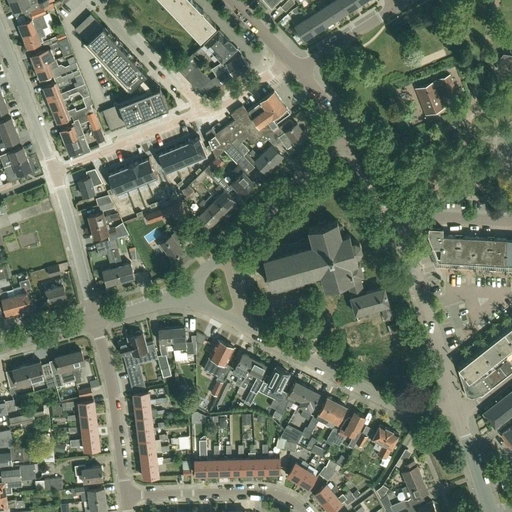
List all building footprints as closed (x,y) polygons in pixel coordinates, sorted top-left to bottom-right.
[(47,0),(45,0),(38,3),(37,0),(9,0),(13,11),(26,6),(28,12),(31,11),(31,12),(40,8),(49,4),(47,0)] [(193,1),(192,0),(162,0),(177,16),(193,1)] [(294,3),(292,0),(287,0),(281,7),(286,12),(294,3)] [(347,12),(339,0),(336,0),(328,6),(337,19),(343,15),(343,17),(349,13),(348,12),(347,12)] [(358,5),(354,0),(339,0),(347,12),(348,12),(353,8),(354,9),(359,6),(358,5)] [(216,25),(193,1),(177,16),(200,40),(216,25)] [(337,19),(328,6),(317,13),(326,26),(332,22),(333,24),(338,20),(337,19)] [(23,36),(43,28),(48,26),(43,14),(46,13),(43,7),(31,12),(34,18),(32,19),(19,24),(23,36)] [(91,13),(75,28),(131,88),(147,73),(91,13)] [(326,26),(317,13),(306,20),(315,33),(321,29),(322,31),(327,27),(326,26)] [(315,33),(306,20),(295,27),(304,40),(310,36),(311,38),(316,35),(315,33)] [(45,46),(51,43),(58,40),(66,37),(64,32),(56,35),(57,36),(43,41),(41,37),(46,35),(43,28),(23,36),(28,48),(43,42),(45,46)] [(234,77),(235,78),(250,68),(240,51),(222,33),(218,28),(177,69),(203,96),(204,96),(217,88),(234,77)] [(58,40),(51,43),(45,46),(46,50),(31,55),(33,61),(32,61),(31,63),(33,67),(34,67),(35,67),(36,67),(49,62),(56,59),(52,49),(60,45),(58,40)] [(40,79),(53,74),(54,78),(79,69),(76,62),(65,66),(60,64),(51,68),(49,62),(36,67),(36,68),(35,68),(34,70),(35,74),(37,74),(38,74),(40,79)] [(61,93),(59,87),(69,83),(68,79),(81,74),(79,69),(54,78),(56,82),(43,87),(45,91),(44,92),(44,94),(46,98),(47,100),(48,99),(61,93)] [(450,77),(450,75),(440,79),(439,79),(441,83),(437,85),(436,81),(424,86),(420,87),(415,89),(419,97),(420,101),(426,114),(428,113),(444,107),(446,106),(445,104),(439,90),(443,88),(444,92),(455,88),(450,77)] [(160,87),(102,109),(102,110),(110,130),(168,107),(160,87)] [(66,105),(63,99),(69,97),(69,95),(76,92),(74,88),(61,93),(48,99),(50,103),(49,104),(49,105),(51,111),(66,105)] [(211,127),(206,132),(215,158),(224,150),(232,142),(244,130),(247,137),(252,144),(279,127),(276,123),(290,113),(273,90),(273,91),(246,111),(242,105),(230,114),(234,120),(215,133),(211,127)] [(58,122),(72,116),(73,120),(77,119),(77,118),(86,115),(87,115),(94,112),(87,96),(82,98),(86,107),(76,111),(75,108),(68,110),(66,105),(51,111),(53,117),(55,118),(56,118),(58,122)] [(87,115),(93,131),(100,128),(94,112),(87,115)] [(0,134),(2,133),(15,128),(11,117),(0,121),(0,134)] [(65,142),(84,134),(77,119),(73,120),(74,122),(72,123),(73,125),(61,130),(65,142)] [(302,131),(297,123),(294,125),(290,119),(279,127),(282,132),(283,133),(278,137),(280,139),(286,149),(300,139),(302,142),(309,137),(309,136),(305,129),(302,131)] [(274,138),(277,141),(280,139),(278,137),(283,133),(282,132),(279,127),(268,134),(274,138)] [(0,147),(20,139),(15,128),(2,133),(0,134),(0,147)] [(104,139),(100,128),(93,131),(97,142),(104,139)] [(244,130),(232,142),(244,155),(249,149),(242,142),(247,137),(244,130)] [(90,151),(84,134),(65,142),(70,154),(82,149),(84,154),(90,151)] [(281,158),(280,157),(282,155),(273,145),(277,141),(274,138),(268,134),(259,139),(263,144),(267,140),(271,145),(263,152),(274,163),(275,162),(276,163),(278,163),(281,160),(281,158)] [(199,136),(187,141),(188,141),(188,142),(189,141),(196,159),(206,155),(199,137),(199,136)] [(188,142),(179,145),(186,163),(196,159),(189,141),(188,142)] [(244,155),(232,142),(224,150),(236,162),(244,155)] [(179,145),(169,150),(176,167),(186,163),(179,145)] [(23,147),(1,155),(5,166),(14,163),(27,158),(23,147)] [(159,153),(158,153),(166,172),(166,171),(176,167),(169,150),(159,154),(159,153)] [(274,166),(273,164),(274,163),(263,152),(259,157),(252,150),(249,153),(255,160),(255,161),(265,171),(267,169),(269,171),(271,171),(274,167),(274,166)] [(139,162),(147,183),(158,179),(149,157),(148,157),(148,158),(139,162)] [(218,157),(210,164),(216,170),(224,162),(218,157)] [(31,169),(27,158),(14,163),(16,169),(8,173),(11,181),(19,178),(18,174),(31,169)] [(139,160),(127,165),(127,166),(128,165),(128,166),(129,166),(137,187),(147,183),(139,162),(139,161),(139,160)] [(231,182),(243,194),(254,183),(246,175),(247,173),(238,164),(232,170),(237,176),(231,182)] [(226,209),(236,200),(225,189),(229,186),(208,165),(203,170),(218,185),(215,188),(221,193),(216,198),(226,209)] [(128,166),(119,170),(127,191),(137,187),(129,166),(128,166)] [(101,179),(98,174),(95,169),(88,171),(90,176),(79,180),(84,197),(96,193),(92,182),(101,179)] [(108,173),(117,195),(127,191),(119,170),(109,174),(108,173)] [(195,198),(191,189),(183,193),(188,202),(195,198)] [(218,217),(226,209),(216,198),(212,194),(204,201),(209,205),(207,206),(218,217)] [(99,205),(112,201),(109,196),(98,199),(99,205)] [(209,226),(218,217),(207,206),(209,205),(204,201),(203,200),(199,204),(205,209),(198,215),(209,226)] [(114,207),(112,201),(99,205),(101,210),(114,207)] [(182,201),(146,214),(149,222),(173,213),(175,217),(186,213),(182,201)] [(106,223),(106,222),(119,219),(117,212),(105,216),(103,212),(89,215),(92,227),(106,223)] [(358,262),(356,255),(358,254),(359,253),(360,252),(361,250),(362,249),(362,247),(361,245),(361,243),(360,242),(358,241),(357,240),(355,240),(353,240),(352,240),(350,233),(342,235),(341,232),(342,232),(343,231),(343,230),(344,229),(343,227),(343,226),(342,226),(341,225),(340,225),(339,225),(337,220),(326,223),(325,219),(318,221),(320,225),(308,228),(311,238),(305,239),(305,238),(299,239),(299,241),(288,244),(287,243),(281,244),(282,246),(266,250),(267,256),(263,257),(271,286),(276,285),(278,290),(293,286),(294,287),(300,285),(299,284),(311,281),(312,282),(317,280),(317,279),(323,278),(326,288),(337,284),(338,288),(344,286),(343,283),(348,281),(352,296),(351,296),(356,313),(377,307),(382,306),(386,319),(393,317),(389,304),(384,286),(364,292),(360,278),(364,277),(360,264),(357,264),(356,263),(358,262)] [(126,228),(117,230),(116,227),(108,229),(106,223),(92,227),(95,238),(108,234),(109,240),(129,234),(126,228)] [(164,248),(172,258),(182,250),(179,246),(180,245),(177,240),(179,238),(180,238),(186,234),(178,224),(172,228),(175,232),(158,245),(162,250),(164,248)] [(439,262),(441,234),(443,234),(443,227),(429,226),(428,234),(437,258),(439,262)] [(459,235),(443,234),(441,234),(439,262),(457,263),(459,235)] [(457,263),(473,264),(475,236),(459,235),(457,263)] [(473,264),(488,265),(490,237),(475,236),(473,264)] [(488,265),(504,266),(506,238),(490,237),(488,265)] [(121,281),(116,264),(112,249),(111,250),(110,244),(109,240),(96,243),(98,249),(105,247),(111,268),(103,271),(107,285),(121,281)] [(135,277),(131,263),(123,265),(118,248),(117,248),(115,243),(110,244),(111,250),(112,249),(116,264),(121,281),(135,277)] [(139,260),(136,249),(130,251),(133,262),(139,260)] [(0,271),(0,279),(12,276),(8,262),(2,264),(4,270),(0,271)] [(49,273),(60,270),(58,264),(48,267),(49,273)] [(45,288),(49,302),(67,297),(61,277),(56,279),(58,285),(45,288)] [(32,307),(27,291),(26,289),(31,288),(29,279),(19,281),(23,293),(15,295),(19,310),(32,307)] [(7,314),(19,310),(15,295),(7,297),(6,293),(2,294),(0,285),(0,302),(3,302),(7,314)] [(454,325),(463,323),(458,307),(449,309),(454,325)] [(397,323),(387,326),(389,334),(400,331),(397,323)] [(511,371),(511,324),(458,368),(459,369),(458,370),(466,395),(471,398),(480,395),(481,396),(493,387),(492,386),(511,371)] [(186,352),(186,342),(184,326),(172,327),(173,345),(173,349),(180,348),(180,352),(186,352)] [(172,344),(172,345),(173,345),(172,327),(159,328),(160,346),(161,353),(156,354),(156,355),(159,367),(167,365),(164,353),(167,352),(165,346),(165,344),(172,344)] [(133,353),(148,348),(143,332),(142,332),(141,331),(139,330),(137,331),(135,332),(135,334),(128,337),(129,341),(120,343),(123,355),(125,354),(128,366),(137,363),(133,353)] [(210,356),(215,358),(213,362),(209,360),(205,369),(220,376),(225,364),(226,364),(234,347),(218,339),(210,356)] [(85,363),(81,349),(68,353),(74,376),(76,382),(82,381),(80,373),(81,373),(79,365),(85,363)] [(74,376),(68,353),(55,356),(59,370),(52,372),(53,375),(55,382),(56,386),(64,384),(63,379),(74,376)] [(235,383),(241,386),(254,358),(243,353),(235,368),(240,371),(235,383)] [(253,373),(260,376),(266,364),(254,358),(241,386),(244,387),(247,382),(248,383),(253,373)] [(45,377),(40,360),(26,364),(31,381),(45,377)] [(137,363),(128,366),(127,366),(133,389),(145,387),(139,363),(137,363)] [(31,381),(26,364),(13,368),(17,385),(31,381)] [(280,390),(288,372),(276,366),(267,384),(273,387),(268,396),(274,399),(270,407),(277,410),(285,392),(280,390)] [(49,384),(55,382),(53,375),(47,376),(49,384)] [(225,393),(231,380),(225,377),(223,382),(220,390),(225,393)] [(263,381),(257,378),(250,390),(256,393),(263,381)] [(220,390),(223,382),(217,379),(211,393),(208,392),(204,400),(213,404),(220,390)] [(290,405),(294,396),(301,400),(307,386),(295,380),(288,394),(285,392),(277,410),(276,411),(281,413),(286,403),(290,405)] [(17,393),(15,386),(9,388),(11,395),(17,393)] [(313,406),(320,393),(307,386),(301,400),(298,404),(299,404),(298,405),(304,408),(300,415),(308,419),(311,414),(309,413),(310,411),(313,406)] [(91,393),(89,387),(78,389),(80,396),(91,393)] [(511,389),(511,390),(483,413),(494,427),(511,413),(511,389)] [(148,391),(134,393),(135,405),(150,404),(148,391)] [(327,419),(336,401),(327,396),(315,417),(313,416),(307,427),(305,426),(302,432),(301,434),(308,438),(317,420),(324,423),(327,419)] [(10,400),(0,401),(0,412),(16,409),(14,399),(10,400)] [(95,411),(93,399),(79,401),(81,413),(95,411)] [(327,419),(337,424),(346,406),(336,401),(327,419)] [(156,408),(150,409),(150,404),(135,405),(137,417),(151,416),(165,414),(164,409),(156,410),(156,408)] [(44,412),(43,405),(6,413),(8,425),(34,419),(34,416),(39,415),(38,413),(44,412)] [(96,423),(95,411),(81,413),(82,425),(96,423)] [(206,415),(196,411),(192,414),(192,423),(206,422),(206,415)] [(358,430),(365,416),(355,411),(350,419),(347,418),(345,418),(339,429),(339,430),(337,433),(345,437),(347,432),(353,435),(348,445),(353,448),(353,446),(356,441),(360,433),(358,431),(358,430)] [(251,424),(251,413),(242,414),(243,425),(251,424)] [(266,415),(259,413),(256,421),(264,423),(266,415)] [(152,428),(151,416),(137,417),(138,429),(152,428)] [(98,435),(96,423),(82,425),(84,437),(98,435)] [(373,447),(378,450),(390,429),(380,424),(376,431),(374,430),(369,438),(376,441),(373,447)] [(511,425),(500,435),(504,440),(503,441),(507,447),(508,446),(511,450),(511,425)] [(337,433),(339,430),(334,427),(326,442),(331,444),(337,433)] [(154,440),(152,428),(138,429),(140,441),(154,440)] [(297,443),(301,434),(302,432),(293,428),(291,433),(284,429),(280,435),(297,443)] [(0,441),(12,439),(10,429),(0,430),(0,441)] [(390,429),(378,450),(380,451),(378,454),(386,459),(399,434),(390,429)] [(363,445),(367,436),(360,433),(356,441),(363,445)] [(99,448),(98,435),(84,437),(84,438),(70,439),(71,446),(84,444),(85,449),(99,448)] [(188,436),(179,437),(180,449),(189,447),(188,436)] [(207,474),(207,460),(206,436),(203,436),(200,438),(201,460),(194,460),(195,474),(207,474)] [(155,452),(154,440),(140,441),(141,453),(155,452)] [(56,442),(55,450),(65,452),(67,444),(56,442)] [(256,472),(255,458),(255,444),(250,444),(250,452),(249,452),(249,458),(243,458),(244,473),(256,472)] [(30,460),(30,461),(37,460),(38,463),(54,462),(53,446),(36,447),(23,447),(0,449),(0,464),(12,464),(11,461),(30,460)] [(155,452),(141,453),(143,465),(157,464),(163,463),(171,462),(170,457),(163,458),(162,456),(156,457),(155,452)] [(341,455),(337,463),(342,466),(346,458),(341,455)] [(281,471),(280,460),(280,457),(268,458),(268,472),(281,471)] [(423,479),(417,465),(414,460),(406,463),(404,459),(400,457),(396,464),(402,468),(409,485),(423,479)] [(244,473),(243,458),(231,459),(232,473),(244,473)] [(268,472),(268,458),(255,458),(256,472),(268,472)] [(219,473),(219,459),(207,460),(207,474),(219,473)] [(219,473),(232,473),(231,459),(219,459),(219,473)] [(288,474),(298,481),(306,468),(295,462),(288,474)] [(36,478),(35,463),(20,464),(12,465),(12,464),(0,464),(0,480),(8,480),(8,481),(21,480),(36,478)] [(83,474),(84,481),(103,479),(102,466),(86,468),(85,464),(75,465),(76,475),(83,474)] [(158,476),(157,464),(143,465),(144,478),(158,476)] [(323,476),(330,468),(326,466),(325,466),(319,473),(323,476)] [(298,481),(308,487),(316,475),(306,468),(298,481)] [(334,470),(330,468),(323,476),(328,480),(335,471),(334,470)] [(37,491),(45,490),(63,488),(62,477),(44,479),(44,480),(35,481),(37,491)] [(401,488),(406,499),(404,500),(407,507),(414,504),(412,498),(428,491),(423,479),(409,485),(401,488)] [(0,494),(6,493),(5,487),(21,485),(21,480),(8,481),(8,480),(0,480),(0,494)] [(509,486),(507,480),(501,482),(503,490),(510,488),(509,486)] [(315,492),(323,502),(334,493),(334,492),(338,489),(335,485),(330,489),(326,483),(315,492)] [(384,495),(388,489),(388,488),(383,485),(382,486),(377,490),(382,499),(384,495)] [(85,493),(84,486),(76,487),(77,494),(85,493)] [(105,498),(104,487),(88,489),(89,500),(105,498)] [(357,490),(352,494),(355,498),(360,494),(357,490)] [(391,499),(401,494),(400,490),(389,495),(391,499)] [(15,506),(15,499),(6,500),(6,493),(0,494),(0,507),(7,507),(7,506),(15,506)] [(323,502),(331,511),(342,502),(344,500),(347,504),(355,498),(352,494),(346,498),(342,493),(337,497),(334,493),(323,502)] [(107,509),(105,498),(89,500),(91,511),(107,509)] [(407,507),(404,500),(389,507),(391,511),(395,511),(406,507),(407,507)] [(432,501),(408,511),(406,507),(395,511),(436,511),(437,511),(432,501)] [(69,511),(69,503),(61,504),(61,511),(69,511)]
